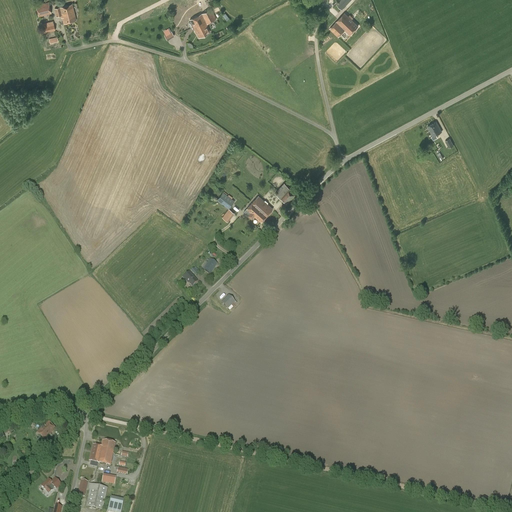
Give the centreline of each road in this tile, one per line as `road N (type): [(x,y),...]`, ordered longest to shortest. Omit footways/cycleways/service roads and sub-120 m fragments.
road 1 (unclassified): [(511,70),(328,173),(86,415)]
road 2 (track): [(484,511),(86,415)]
road 3 (unknown): [(334,129),(139,44),(75,50)]
road 4 (track): [(342,162),(316,46),(323,0)]
road 5 (unclassified): [(86,415),(0,500)]
